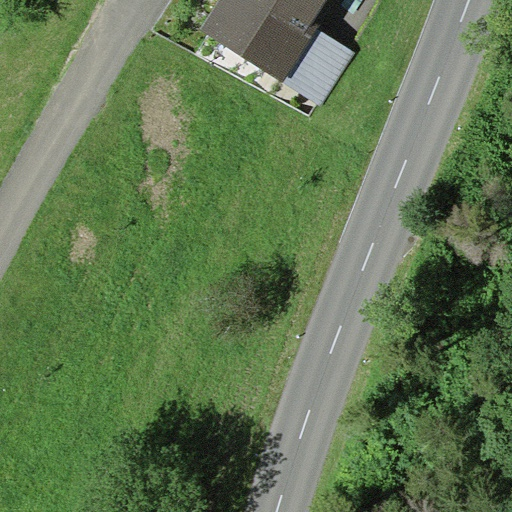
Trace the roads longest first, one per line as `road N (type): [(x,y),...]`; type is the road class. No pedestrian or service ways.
road 1 (tertiary): [(463,0),(316,384),(276,511)]
road 2 (residential): [(142,0),(0,247)]
